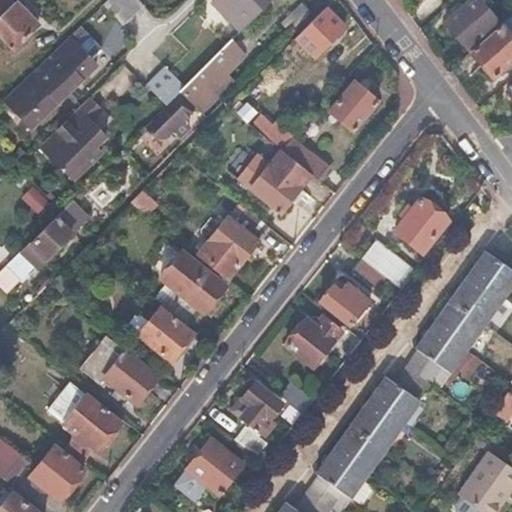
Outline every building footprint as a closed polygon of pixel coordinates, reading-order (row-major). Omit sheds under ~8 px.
[(137,0),(108,0),(103,5),(124,26),(134,17),(144,7),(137,0)] [(271,0),(215,0),(212,3),(239,32),(271,0)] [(480,0),(471,0),(446,22),(468,49),(499,22),(480,0)] [(15,2),(0,16),(0,36),(12,49),(37,26),(15,2)] [(343,29),(324,9),(295,38),(314,58),(343,29)] [(511,13),(470,52),(493,78),(511,60),(511,13)] [(226,45),(206,24),(186,43),(207,64),(226,45)] [(102,46),(82,25),(43,62),(16,88),(4,100),(31,129),(43,117),(70,91),(98,65),(91,58),(102,46)] [(226,45),(207,64),(180,91),(197,109),(199,111),(230,80),(224,73),(242,56),(229,42),(226,45)] [(377,102),(355,84),(329,114),(350,133),(364,117),(377,102)] [(197,109),(180,91),(142,129),(152,140),(164,138),(171,131),(177,137),(188,126),(184,122),(197,109)] [(79,108),(41,145),(75,179),(101,153),(88,140),(100,129),(79,108)] [(279,152),(281,154),(309,176),(316,181),(328,167),(291,139),(279,152)] [(309,176),(281,154),(270,167),(251,192),(278,214),(309,176)] [(270,167),(255,156),(235,180),(251,192),(270,167)] [(141,192),(129,204),(145,217),(155,206),(141,192)] [(448,222),(420,200),(394,232),(421,255),(448,222)] [(268,229),(238,204),(195,257),(225,281),(268,229)] [(70,234),(55,219),(23,250),(22,248),(7,262),(25,280),(70,234)] [(375,243),(361,259),(384,278),(401,292),(414,275),(375,243)] [(294,511),(290,511),(284,508),(281,511),(328,511),(341,495),(350,502),(421,403),(418,401),(442,367),(451,373),(511,286),(511,269),(485,251),(415,349),(417,351),(394,384),(385,378),(315,476),(318,478),(294,511)] [(361,259),(350,272),(374,291),(384,278),(361,259)] [(225,288),(192,262),(158,304),(191,331),(225,288)] [(333,287),(320,303),(349,327),(369,303),(346,285),(340,293),(333,287)] [(190,335),(158,310),(137,337),(168,363),(190,335)] [(315,329),(306,322),(286,347),(314,369),(342,334),(324,319),(315,329)] [(17,338),(5,327),(0,332),(0,349),(3,352),(17,338)] [(105,337),(78,370),(103,390),(108,384),(134,405),(156,378),(105,337)] [(289,383),(277,397),(302,417),(313,403),(289,383)] [(44,411),(61,424),(83,397),(66,384),(44,411)] [(249,406),(240,417),(249,424),(234,443),(256,461),(263,452),(271,442),(264,436),(273,425),(269,421),(282,405),(256,384),(242,400),(249,406)] [(511,412),(511,395),(507,393),(493,414),(505,422),(511,412)] [(61,424),(60,424),(72,434),(70,437),(83,447),(85,444),(93,450),(96,453),(119,426),(83,397),(61,424)] [(70,437),(59,450),(80,466),(93,450),(85,444),(83,447),(70,437)] [(20,456),(0,438),(0,478),(1,479),(20,456)] [(211,441),(173,487),(193,504),(206,488),(217,497),(242,465),(211,441)] [(82,471),(53,447),(27,478),(57,502),(82,471)] [(497,511),(511,491),(511,469),(489,453),(459,497),(480,511),(497,511)] [(31,511),(10,494),(0,506),(0,511),(31,511)]
